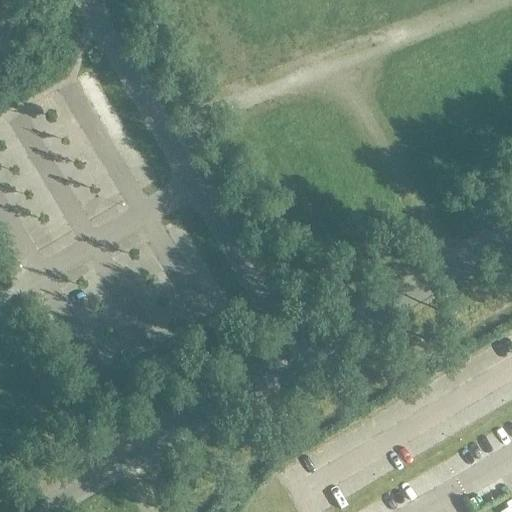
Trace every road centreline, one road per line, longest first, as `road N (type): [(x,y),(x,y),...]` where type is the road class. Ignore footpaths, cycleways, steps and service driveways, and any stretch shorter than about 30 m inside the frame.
road 1 (unclassified): [(85,0),(297,362)]
road 2 (unclassified): [(47,511),(297,362)]
road 3 (unclassified): [(297,362),(511,235)]
